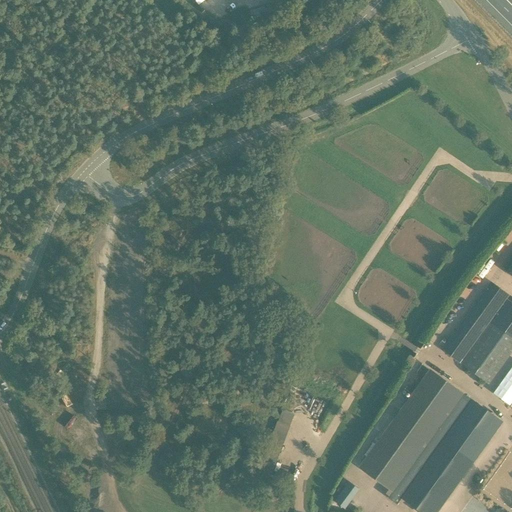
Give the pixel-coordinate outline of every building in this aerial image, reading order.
[(322,8),(328,3),(325,0),(323,0),(318,4),(322,8)] [(279,12),(263,16),(267,29),(283,25),(279,12)] [(509,296),(490,283),(442,350),(460,364),(509,296)] [(511,352),(511,297),(510,296),(461,364),(489,384),(511,352)] [(437,511),(502,422),(430,370),(360,468),(420,511),(437,511)] [(339,375),(330,371),(328,376),(318,372),(315,376),(335,385),(339,375)] [(347,481),(332,502),(343,510),(358,489),(347,481)]
